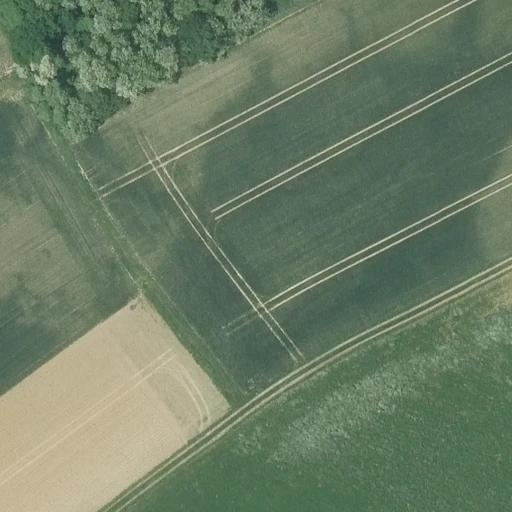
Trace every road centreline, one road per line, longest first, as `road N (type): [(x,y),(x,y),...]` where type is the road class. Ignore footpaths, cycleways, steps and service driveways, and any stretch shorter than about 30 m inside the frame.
road 1 (track): [(0,8),(86,196),(196,350),(257,412)]
road 2 (track): [(123,511),(312,372),(511,269)]
road 3 (track): [(314,0),(56,132)]
